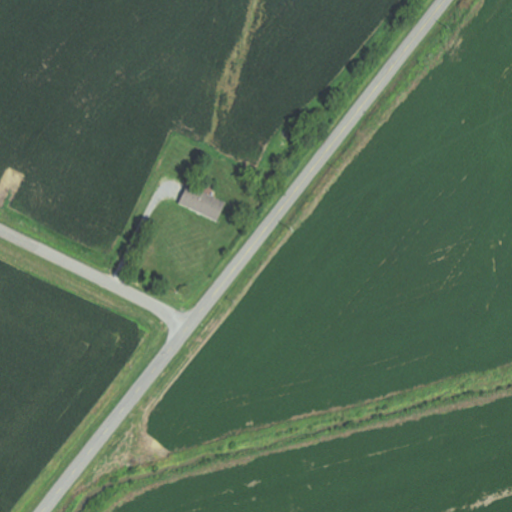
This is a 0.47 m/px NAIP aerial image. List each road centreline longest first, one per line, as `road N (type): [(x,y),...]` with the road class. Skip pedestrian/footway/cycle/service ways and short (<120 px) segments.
road 1 (secondary): [(43,511),(446,0)]
road 2 (residential): [(191,325),(0,226)]
